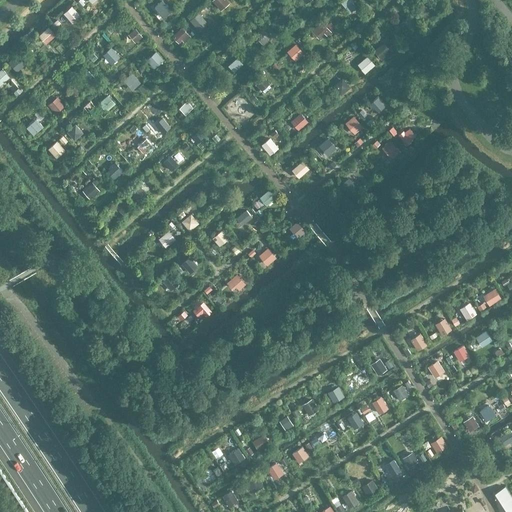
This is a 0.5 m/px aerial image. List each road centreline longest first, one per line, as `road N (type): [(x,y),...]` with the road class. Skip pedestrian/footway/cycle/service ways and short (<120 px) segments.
road 1 (motorway): [(90,511),(0,375)]
road 2 (unknown): [(390,122),(296,208)]
